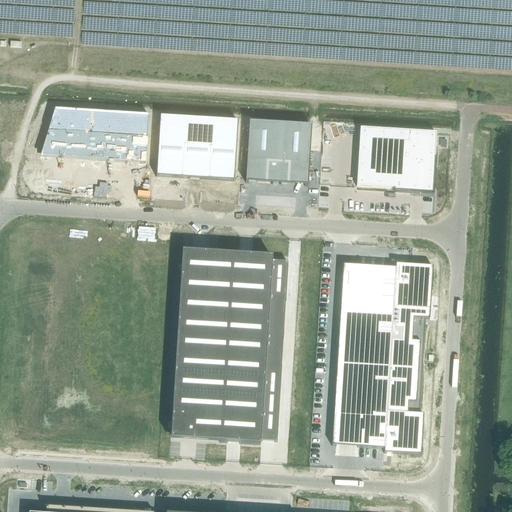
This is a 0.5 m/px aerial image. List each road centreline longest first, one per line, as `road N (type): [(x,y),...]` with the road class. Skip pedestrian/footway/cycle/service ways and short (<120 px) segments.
road 1 (unclassified): [(457,234),(0,206)]
road 2 (unclassified): [(442,489),(0,463)]
road 3 (unclassified): [(457,234),(442,489)]
